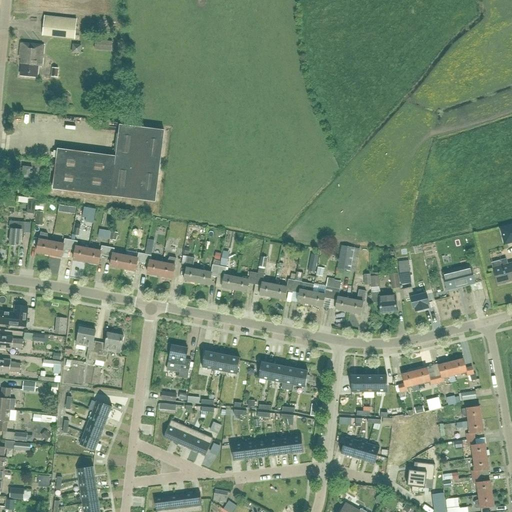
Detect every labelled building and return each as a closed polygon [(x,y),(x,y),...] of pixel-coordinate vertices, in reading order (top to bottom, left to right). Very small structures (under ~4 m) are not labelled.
[(77,19),(44,16),(42,37),(75,40),(77,19)] [(43,46),(20,43),(19,58),(22,59),(20,76),(37,78),(38,66),(41,67),(43,46)] [(57,158),(54,188),(111,195),(155,201),(164,130),(120,125),(116,156),(59,149),(58,151),(55,150),(54,152),(52,152),(52,155),(54,155),(54,157),(57,158)] [(31,178),(33,167),(24,166),(23,177),(31,178)] [(36,203),(36,201),(28,200),(27,213),(35,214),(35,210),(36,203)] [(70,207),(69,215),(76,216),(77,209),(70,207)] [(84,207),(82,217),(86,218),(85,222),(93,223),(96,209),(84,207)] [(36,211),(35,225),(42,226),(44,212),(36,211)] [(47,218),(44,226),(53,229),(56,221),(47,218)] [(10,221),(9,229),(11,229),(10,244),(17,245),(18,245),(21,245),(21,238),(24,238),(25,222),(10,221)] [(72,236),(71,240),(69,248),(75,250),(74,259),(86,261),(89,249),(76,246),(77,241),(75,241),(76,235),(79,236),(80,228),(78,227),(79,224),(75,223),(73,234),(72,234),(72,236)] [(511,223),(499,227),(503,245),(511,243),(511,223)] [(103,230),(101,237),(109,239),(111,231),(103,230)] [(111,231),(109,239),(116,240),(118,232),(111,231)] [(49,254),(52,241),(48,241),(48,234),(41,233),(40,239),(39,239),(37,252),(49,254)] [(52,241),(49,254),(62,256),(63,247),(69,248),(71,240),(65,239),(64,244),(52,241)] [(342,245),(337,269),(355,272),(360,248),(342,245)] [(89,249),(86,261),(99,264),(101,254),(106,255),(108,247),(102,246),(101,251),(89,249)] [(108,247),(106,255),(112,257),(111,266),(123,268),(126,256),(113,253),(114,248),(108,247)] [(499,250),(501,257),(509,255),(508,249),(499,250)] [(126,256),(123,268),(136,271),(138,261),(144,263),(145,254),(139,253),(138,258),(126,256)] [(145,254),(144,263),(150,264),(148,273),(160,275),(163,262),(150,260),(151,255),(145,254)] [(197,282),(199,269),(193,268),(195,258),(188,256),(186,265),(186,267),(187,267),(184,280),(197,282)] [(260,256),(258,267),(265,268),(268,257),(260,256)] [(163,262),(160,275),(172,278),(175,265),(174,265),(176,258),(169,257),(166,263),(163,262)] [(221,258),(220,265),(227,267),(228,259),(221,258)] [(511,262),(508,264),(506,258),(500,260),(502,266),(493,268),(498,285),(506,283),(505,281),(511,279),(511,262)] [(199,269),(197,282),(209,285),(211,275),(218,277),(219,266),(220,261),(214,260),(213,264),(212,272),(199,269)] [(310,262),(308,271),(315,272),(317,264),(310,262)] [(409,265),(399,266),(401,285),(411,283),(409,265)] [(478,265),(471,267),(475,282),(482,281),(478,265)] [(235,289),(237,276),(225,274),(226,268),(219,266),(218,277),(224,278),(222,287),(235,289)] [(317,267),(316,275),(323,276),(324,268),(317,267)] [(447,290),(475,282),(471,267),(443,274),(447,290)] [(310,304),(314,284),(302,281),(304,272),(297,271),(296,274),(293,291),(299,292),(298,301),(310,304)] [(237,276),(235,289),(247,292),(249,282),(255,284),(257,273),(251,272),(250,279),(237,276)] [(272,296),(275,284),(262,281),(264,274),(257,273),(255,284),(262,285),(260,294),(272,296)] [(275,284),(272,296),(285,299),(286,290),(293,291),(296,274),(291,273),(290,279),(289,279),(287,286),(275,284)] [(389,274),(391,288),(400,287),(398,273),(389,274)] [(370,274),(370,284),(371,284),(371,286),(380,286),(379,275),(370,276),(370,274)] [(314,284),(310,304),(323,306),(325,297),(331,298),(335,279),(327,278),(326,286),(314,284)] [(348,311),(351,298),(338,296),(341,280),(335,279),(331,298),(337,299),(336,308),(348,311)] [(475,293),(486,292),(485,284),(474,285),(475,293)] [(403,289),(405,299),(410,298),(413,308),(415,308),(416,311),(428,308),(427,304),(429,304),(426,293),(414,296),(411,287),(403,289)] [(351,298),(348,311),(361,313),(363,301),(364,301),(366,290),(359,289),(357,299),(351,298)] [(397,310),(395,295),(382,296),(382,292),(371,293),(372,302),(380,301),(381,312),(397,310)] [(16,313),(0,311),(0,314),(0,323),(26,326),(28,306),(16,305),(16,313)] [(332,310),(331,325),(339,325),(339,311),(332,310)] [(97,360),(100,342),(95,341),(97,330),(80,327),(77,344),(89,346),(87,358),(97,360)] [(100,342),(97,360),(106,362),(109,350),(121,352),(124,336),(109,333),(107,343),(100,342)] [(23,348),(24,339),(14,338),(14,337),(0,335),(0,347),(13,348),(13,347),(23,348)] [(181,364),(180,368),(178,376),(188,378),(189,370),(192,370),(193,362),(191,362),(191,360),(186,359),(188,348),(172,345),(172,346),(170,345),(169,352),(171,353),(169,361),(181,364)] [(205,351),(202,367),(214,370),(217,353),(205,351)] [(228,356),(217,353),(214,370),(225,372),(228,356)] [(240,358),(228,356),(225,372),(237,374),(240,358)] [(474,374),(474,373),(472,366),(466,368),(463,358),(451,362),(454,374),(466,371),(467,375),(469,374),(471,380),(477,379),(475,373),(474,374)] [(21,372),(22,363),(11,362),(11,361),(0,359),(0,371),(10,372),(10,371),(21,372)] [(61,361),(43,359),(42,367),(53,368),(53,373),(54,373),(53,376),(55,376),(54,378),(40,377),(40,381),(60,382),(60,376),(57,376),(57,374),(60,374),(61,361)] [(273,364),(261,362),(258,378),(270,380),(273,364)] [(454,374),(451,362),(439,365),(441,374),(435,375),(437,382),(443,381),(442,377),(454,374)] [(285,366),(273,364),(270,380),(282,383),(285,366)] [(296,369),(285,366),(282,383),(293,385),(296,369)] [(415,371),(418,383),(430,380),(431,384),(437,382),(435,375),(429,377),(427,368),(415,371)] [(308,371),(296,369),(293,385),(305,387),(308,371)] [(418,383),(415,371),(402,374),(405,383),(399,385),(400,392),(407,390),(406,386),(418,383)] [(351,375),(351,392),(363,392),(363,375),(351,375)] [(375,375),(363,375),(363,392),(375,392),(375,375)] [(387,375),(375,375),(375,392),(387,392),(387,375)] [(36,382),(23,381),(22,390),(35,391),(36,382)] [(0,408),(10,410),(14,410),(15,399),(12,399),(12,398),(11,398),(12,388),(3,387),(2,397),(0,396),(0,408)] [(176,400),(177,393),(163,391),(162,399),(176,400)] [(475,391),(461,393),(462,400),(476,398),(475,391)] [(112,407),(97,401),(92,412),(108,418),(112,407)] [(468,421),(481,419),(479,407),(466,408),(467,409),(462,409),(463,416),(468,417),(468,421)] [(10,410),(0,408),(0,430),(7,432),(8,421),(9,421),(10,410)] [(108,418),(92,412),(88,423),(104,429),(108,418)] [(52,416),(33,414),(33,421),(52,423),(52,416)] [(481,419),(468,421),(470,433),(466,434),(467,440),(474,439),(473,433),(483,432),(481,419)] [(185,426),(171,420),(163,437),(177,443),(185,426)] [(403,444),(413,446),(415,430),(416,423),(406,422),(406,423),(395,425),(394,437),(404,438),(403,444)] [(104,429),(88,423),(84,434),(99,440),(104,429)] [(416,423),(415,430),(413,446),(423,447),(424,440),(426,441),(435,442),(433,425),(416,423)] [(199,432),(185,426),(177,443),(191,449),(199,432)] [(45,430),(41,435),(47,441),(51,436),(45,430)] [(14,441),(26,441),(32,441),(33,436),(27,435),(27,433),(15,432),(14,441)] [(213,438),(199,432),(191,449),(205,455),(213,438)] [(99,440),(84,434),(80,445),(95,451),(99,440)] [(301,435),(290,437),(292,453),(303,452),(301,435)] [(290,437),(278,438),(280,455),(292,453),(290,437)] [(357,440),(345,437),(341,453),(352,456),(357,440)] [(278,438),(266,440),(268,456),(280,455),(278,438)] [(473,458),(486,456),(484,444),(475,445),(474,439),(467,440),(468,446),(472,446),(473,458)] [(266,440),(255,441),(257,458),(268,456),(266,440)] [(368,444),(357,440),(352,456),(364,460),(368,444)] [(255,441),(243,443),(245,459),(257,458),(255,441)] [(31,443),(14,442),(14,450),(30,451),(31,443)] [(243,443),(231,444),(234,460),(245,459),(243,443)] [(380,447),(368,444),(364,460),(375,463),(380,447)] [(486,456),(473,458),(475,471),(471,471),(472,477),(479,476),(479,470),(488,469),(486,456)] [(409,470),(407,486),(412,486),(411,491),(418,492),(419,487),(425,488),(431,489),(432,489),(432,488),(433,480),(435,465),(417,462),(415,462),(414,462),(414,463),(413,470),(409,470)] [(93,466),(77,469),(79,480),(95,478),(93,466)] [(41,475),(41,484),(50,484),(51,475),(41,475)] [(479,495),(491,494),(490,481),(480,482),(479,476),(472,477),(473,484),(477,483),(479,495)] [(95,478),(79,480),(81,492),(97,490),(95,478)] [(24,489),(10,487),(9,498),(23,500),(24,489)] [(213,500),(226,503),(228,491),(215,489),(213,500)] [(97,490),(81,492),(82,504),(99,501),(97,490)] [(200,493),(185,495),(187,511),(199,511),(203,511),(200,493)] [(445,511),(443,493),(433,494),(434,511),(445,511)] [(491,494),(479,495),(479,500),(474,501),(475,508),(480,508),(493,506),(491,494)] [(187,511),(185,495),(170,497),(171,511),(187,511)] [(171,511),(170,497),(155,499),(156,511),(171,511)] [(5,499),(5,509),(14,510),(15,500),(5,499)] [(229,500),(223,509),(227,511),(232,511),(237,506),(229,500)] [(100,511),(99,501),(82,504),(83,511),(100,511)] [(346,502),(342,509),(340,511),(368,511),(361,508),(360,510),(346,502)]
